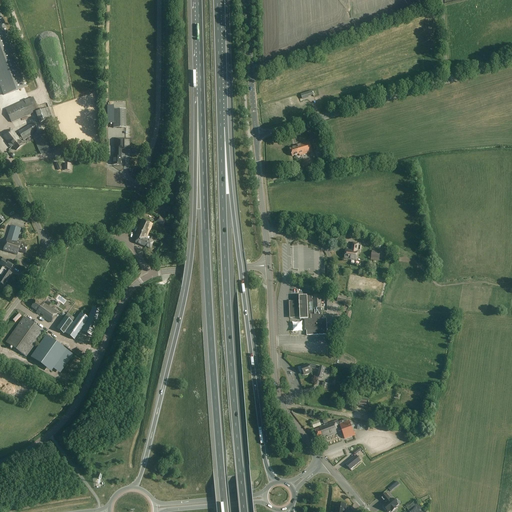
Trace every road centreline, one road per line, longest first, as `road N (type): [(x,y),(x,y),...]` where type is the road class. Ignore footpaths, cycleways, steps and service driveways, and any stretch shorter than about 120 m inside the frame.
road 1 (motorway): [(201,97),(224,511)]
road 2 (motorway): [(201,97),(183,304),(134,487)]
road 3 (motorway): [(243,511),(221,148)]
road 4 (motorway): [(274,482),(263,453),(221,148)]
road 5 (unclassified): [(255,134),(511,60)]
road 6 (unclassified): [(125,242),(150,196),(159,0)]
road 7 (tertiary): [(0,463),(71,411),(121,303),(149,275)]
road 8 (secondary): [(321,458),(278,397),(269,265)]
road 9 (motorway): [(221,148),(217,0)]
road 10 (secondary): [(255,134),(246,0)]
road 11 (secondary): [(269,265),(255,134)]
road 12 (tertiary): [(149,275),(269,265)]
